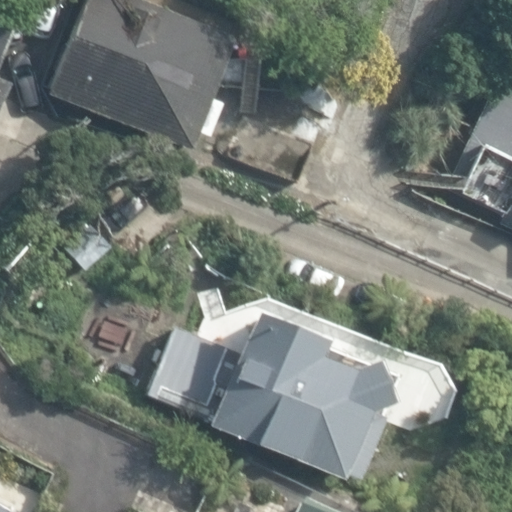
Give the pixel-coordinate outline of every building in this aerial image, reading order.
[(142,0),(85,0),(46,98),(187,154),(194,135),(206,140),(220,105),(211,102),(237,38),(142,0)] [(511,160),(491,213),(511,221),(511,160)] [(327,345),(254,318),(238,353),(176,328),(146,397),(208,423),(205,429),(342,484),(345,476),(358,483),(383,421),(370,417),(372,414),(393,405),(376,365),(353,374),(320,361),(327,345)] [(0,511),(27,511),(28,510),(0,496),(0,511)] [(327,511),(298,500),(292,511),(327,511)]
